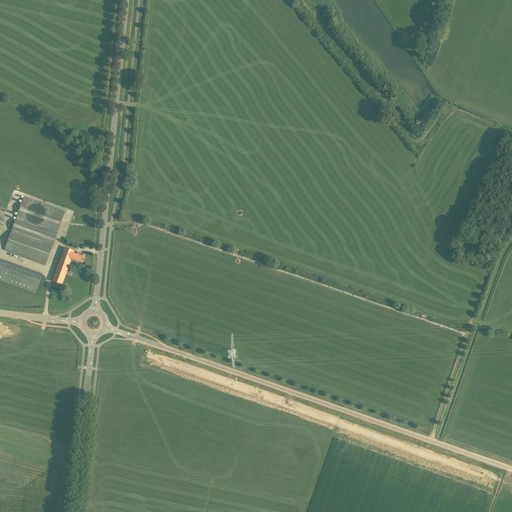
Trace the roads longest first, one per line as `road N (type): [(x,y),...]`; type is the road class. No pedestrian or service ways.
road 1 (tertiary): [(511,469),(105,325)]
road 2 (secondary): [(94,309),(127,0)]
road 3 (track): [(301,0),(411,136),(425,135),(440,108)]
road 4 (secondary): [(76,511),(92,334)]
